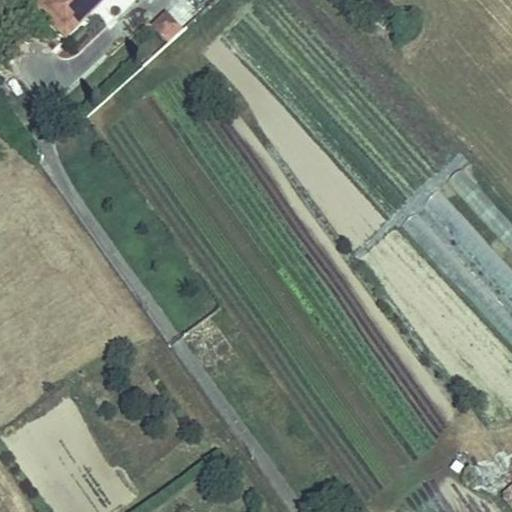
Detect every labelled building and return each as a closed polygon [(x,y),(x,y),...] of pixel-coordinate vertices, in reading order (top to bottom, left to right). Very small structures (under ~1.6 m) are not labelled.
[(36,0),(34,3),(60,31),(92,0),(36,0)] [(189,25),(203,6),(194,0),(170,0),(150,29),(170,44),(185,23),(189,25)] [(511,254),(511,226),(460,171),(446,184),(511,254)] [(439,222),(511,301),(511,271),(454,209),(439,222)] [(511,317),(420,218),(406,231),(511,345),(511,317)] [(211,379),(241,359),(213,320),(184,341),(211,379)]
